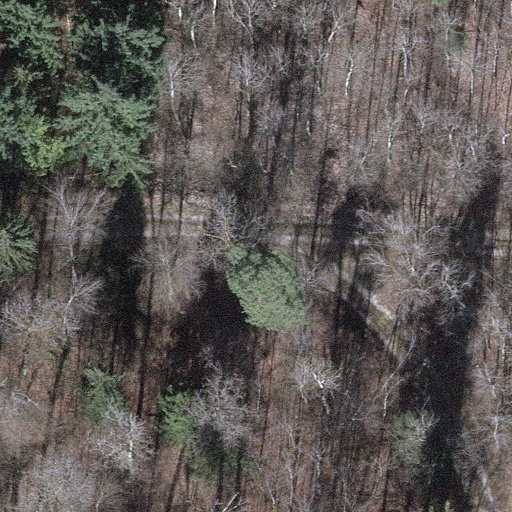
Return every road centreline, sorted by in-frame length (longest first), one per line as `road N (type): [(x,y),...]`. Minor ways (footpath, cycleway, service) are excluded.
road 1 (track): [(511,225),(0,187)]
road 2 (track): [(511,492),(330,217)]
